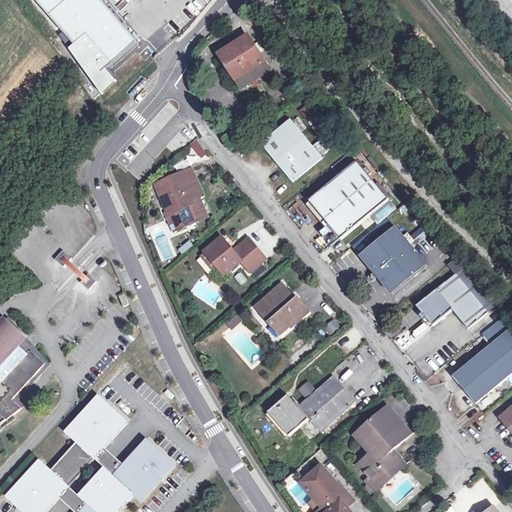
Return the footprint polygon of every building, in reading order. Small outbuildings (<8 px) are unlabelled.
[(37,0),(102,73),(140,41),(104,0),(37,0)] [(270,70),(247,36),(219,55),(242,89),(270,70)] [(318,115),(309,104),(299,112),(309,123),(318,115)] [(298,118),(293,123),(302,133),(307,129),(298,118)] [(293,123),(290,119),(260,144),(293,183),(322,158),(321,156),(312,146),(302,133),(293,123)] [(189,146),(201,158),(209,150),(196,138),(189,146)] [(321,140),(312,146),(321,156),(329,150),(321,140)] [(248,150),(243,143),(235,149),(241,156),(248,150)] [(389,200),(357,162),(309,202),(341,239),(389,200)] [(173,232),(208,217),(199,198),(204,196),(192,169),(186,172),(182,182),(183,185),(180,186),(176,176),(155,185),(167,212),(165,213),(173,232)] [(186,172),(176,176),(180,186),(183,185),(182,182),(186,172)] [(378,223),(396,208),(390,201),(373,216),(378,223)] [(421,226),(410,236),(417,245),(429,235),(421,226)] [(428,267),(395,227),(361,256),(393,295),(428,267)] [(222,238),(204,252),(217,268),(223,276),(241,262),(250,273),(265,260),(248,238),(232,251),(222,238)] [(182,253),(193,245),(189,240),(178,248),(182,253)] [(63,251),(55,260),(63,268),(66,265),(69,261),(71,258),(63,251)] [(213,271),(217,268),(204,252),(200,256),(213,271)] [(69,261),(66,265),(82,281),(86,277),(69,261)] [(240,283),(245,279),(239,272),(234,276),(240,283)] [(88,274),(80,283),(89,291),(97,282),(88,274)] [(488,313),(456,275),(417,307),(423,314),(421,316),(425,321),(427,319),(433,326),(453,310),(468,329),(488,313)] [(283,334),(309,311),(298,299),(296,301),(282,284),(256,307),(271,325),(273,322),(283,334)] [(246,318),(241,313),(231,321),(235,324),(237,322),(239,324),(246,318)] [(51,364),(0,316),(0,423),(11,416),(23,407),(15,400),(17,397),(51,364)] [(334,318),(323,326),(330,334),(340,326),(334,318)] [(232,331),(237,326),(235,324),(231,321),(227,325),(232,331)] [(281,336),(283,334),(273,322),(271,325),(281,336)] [(476,404),(511,374),(511,331),(511,330),(453,377),(476,404)] [(321,432),(355,403),(333,378),(299,407),(288,396),(268,413),(289,437),(309,419),(321,432)] [(348,390),(355,399),(361,395),(354,385),(348,390)] [(168,389),(164,393),(170,400),(174,396),(168,389)] [(130,423),(101,397),(68,434),(77,443),(52,471),(43,463),(9,500),(22,511),(48,511),(60,499),(71,487),(96,460),(106,449),(130,423)] [(412,434),(388,407),(356,436),(372,455),(363,464),(360,466),(370,478),(367,481),(376,491),(382,486),(387,482),(385,480),(396,471),(398,472),(406,465),(397,454),(394,457),(391,453),(412,434)] [(511,407),(499,418),(511,433),(511,407)] [(0,428),(13,419),(11,416),(0,423),(0,428)] [(176,464),(148,439),(125,465),(115,477),(89,504),(89,505),(82,511),(120,511),(135,496),(142,501),(176,464)] [(125,465),(106,449),(96,460),(115,477),(125,465)] [(354,503),(322,466),(302,484),(324,509),(326,511),(350,511),(347,508),(354,503)] [(82,511),(89,504),(71,487),(60,499),(75,511),(82,511)]
